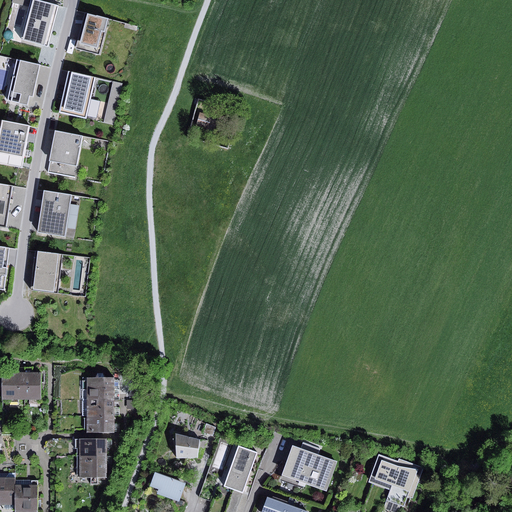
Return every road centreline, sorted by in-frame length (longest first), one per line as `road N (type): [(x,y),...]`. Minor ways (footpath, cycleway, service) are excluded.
road 1 (track): [(121,511),(164,395),(152,144),(208,0)]
road 2 (residential): [(14,313),(35,164),(73,0)]
